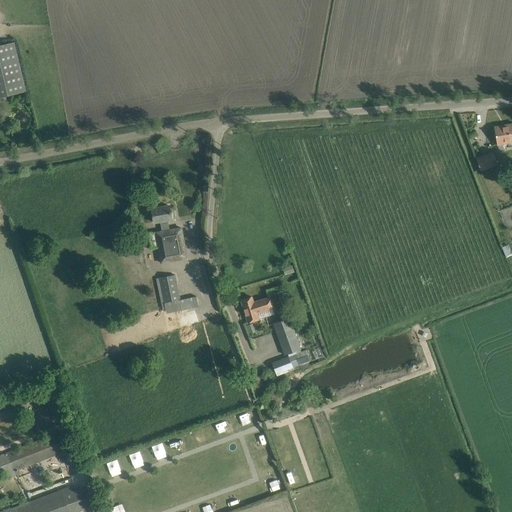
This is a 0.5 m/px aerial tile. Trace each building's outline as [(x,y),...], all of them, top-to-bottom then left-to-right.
[(0,97),(27,91),(15,43),(0,46),(0,97)] [(511,124),(494,127),(496,137),(497,145),(511,141),(511,124)] [(494,152),(477,158),(481,170),(498,165),(494,152)] [(169,206),(151,209),(154,223),(160,221),(162,231),(156,232),(158,247),(161,263),(187,258),(181,228),(169,230),(167,220),(172,219),(169,206)] [(511,251),(509,244),(502,247),(506,257),(511,254),(511,251)] [(178,301),(181,300),(175,275),(159,278),(164,302),(165,302),(167,313),(180,311),(178,301)] [(241,300),(249,323),(259,320),(258,313),(272,308),(269,297),(253,302),(252,297),(241,300)] [(289,357),(273,363),(277,374),(293,368),(293,367),(301,364),(300,363),(309,360),(306,350),(301,352),(297,353),(296,350),(301,349),(290,318),(274,324),(285,354),(288,353),(289,357)] [(0,401),(0,424),(30,413),(23,393),(0,401)] [(0,455),(0,476),(15,471),(16,475),(21,473),(19,469),(65,452),(57,433),(0,455)] [(71,491),(70,487),(0,511),(88,511),(96,509),(87,485),(71,491)]
